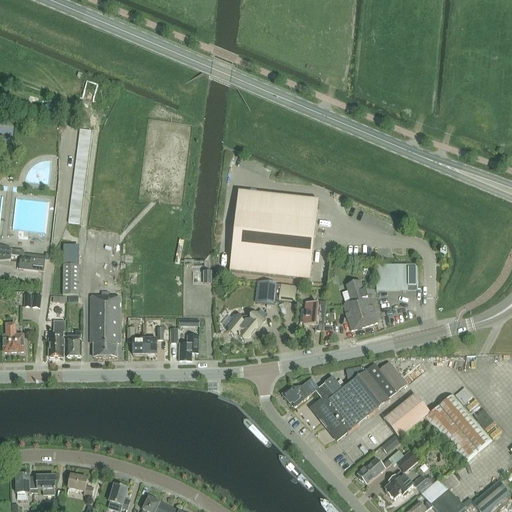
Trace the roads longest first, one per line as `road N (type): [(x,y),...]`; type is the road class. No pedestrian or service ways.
road 1 (secondary): [(431,160),(45,0)]
road 2 (tertiary): [(261,371),(0,378)]
road 3 (tertiary): [(511,306),(485,321),(261,371)]
road 4 (residential): [(0,459),(119,465),(222,511)]
road 5 (unclassified): [(365,511),(281,421),(264,397),(261,371)]
road 6 (unknown): [(436,333),(432,260),(361,229)]
road 7 (unknown): [(361,229),(313,193),(229,180)]
